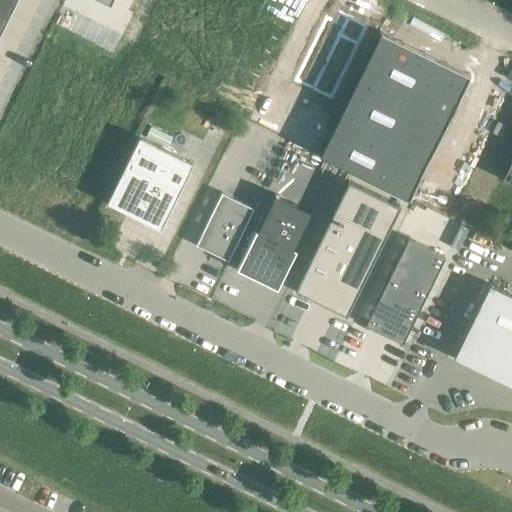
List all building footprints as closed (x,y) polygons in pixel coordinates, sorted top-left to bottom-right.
[(0,0),(0,31),(15,0),(0,0)] [(161,0),(147,0),(120,56),(174,83),(205,21),(161,0)] [(313,45),(295,81),(331,100),(350,63),(351,63),(370,25),(342,11),(338,19),(325,13),(310,43),(313,45)] [(380,31),(319,154),(408,198),(469,74),(380,31)] [(172,138),(150,127),(145,138),(167,149),(172,138)] [(139,136),(106,202),(160,228),(192,163),(139,136)] [(511,183),(511,157),(502,178),(511,183)] [(348,309),(399,206),(347,180),(294,289),(312,298),(315,293),(348,309)] [(195,245),(228,261),(254,208),(221,192),(195,245)] [(255,230),(236,268),(238,269),(240,266),(266,280),(271,271),(279,276),(311,212),(274,194),(256,230),(255,230)] [(407,238),(368,317),(405,335),(444,256),(407,238)] [(511,294),(489,283),(453,356),(488,373),(511,385),(511,294)]
